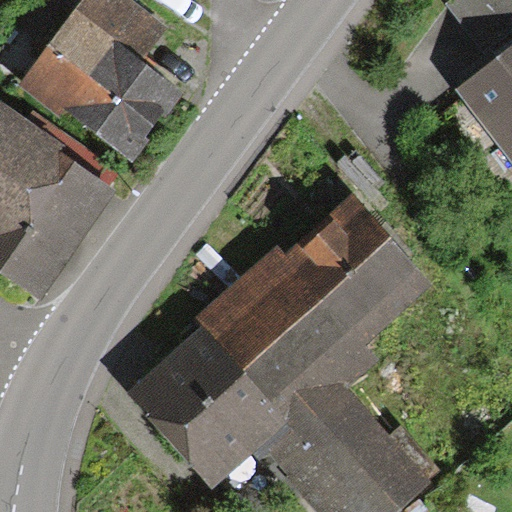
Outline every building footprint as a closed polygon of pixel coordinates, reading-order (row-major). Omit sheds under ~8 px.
[(104,0),(86,0),(19,90),(125,169),(187,86),(153,61),(176,31),(134,0),(110,0),(108,3),(104,0)] [(493,57),(511,40),(511,0),(458,0),(451,7),(493,57)] [(511,57),(499,68),(460,98),(511,165),(511,57)] [(115,199),(0,116),(0,282),(36,309),(73,257),(115,199)] [(218,333),(135,406),(215,496),(263,454),(314,511),(387,511),(426,479),(340,382),(434,300),(386,245),(355,210),(290,268),(279,256),(207,320),(218,333)]
